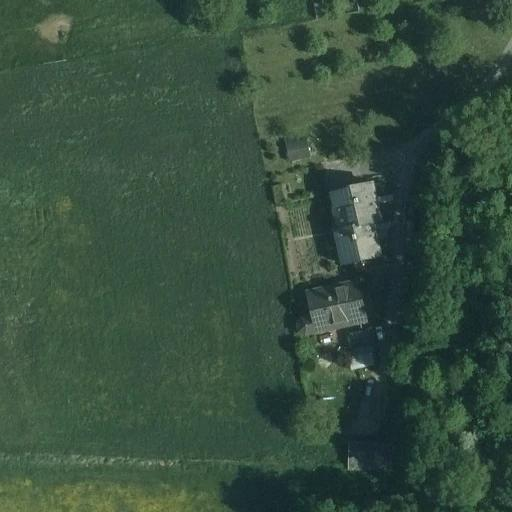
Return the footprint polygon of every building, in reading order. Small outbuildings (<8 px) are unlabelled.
[(312,140),(290,141),(291,158),(313,157),(312,140)] [(337,230),(346,266),(381,257),(373,225),(381,223),(372,183),(337,191),(346,228),(337,230)] [(318,332),(367,321),(358,282),(309,294),(314,316),(318,332)] [(306,334),(318,332),(314,316),(303,319),(299,324),(301,331),(306,334)] [(354,357),(376,352),(371,329),(349,334),(354,357)] [(349,470),(393,472),(394,443),(350,441),(349,470)]
